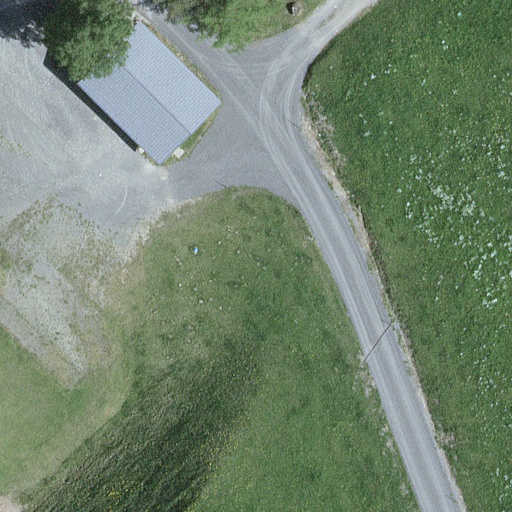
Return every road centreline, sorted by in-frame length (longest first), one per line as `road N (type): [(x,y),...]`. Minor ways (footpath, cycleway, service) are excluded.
road 1 (track): [(442,511),(343,259),(287,153),(142,193),(93,186),(0,54)]
road 2 (track): [(287,153),(249,93),(157,0)]
road 3 (track): [(249,93),(353,0)]
